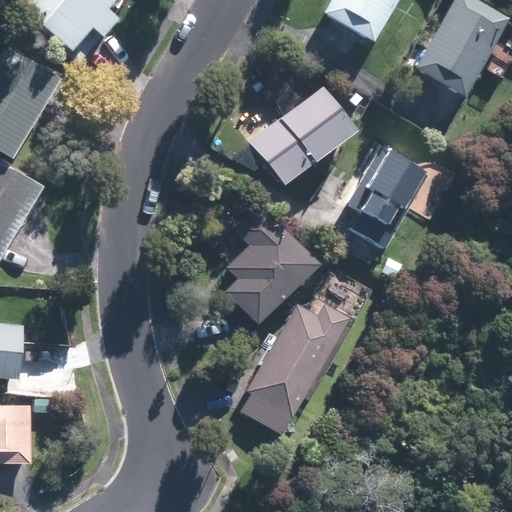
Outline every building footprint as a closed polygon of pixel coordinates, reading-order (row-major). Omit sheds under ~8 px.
[(105,0),(43,0),(30,16),(66,46),(105,0)] [(390,0),(334,0),(327,12),(369,37),(390,0)] [(498,24),(457,0),(417,69),(457,92),(498,24)] [(51,80),(6,53),(0,63),(0,150),(6,154),(51,80)] [(346,133),(318,95),(254,142),(281,180),(346,133)] [(419,173),(382,152),(353,205),(360,209),(349,230),(378,246),(419,173)] [(0,244),(34,189),(0,168),(0,244)] [(311,267),(253,210),(197,264),(255,322),(311,267)] [(277,434),(340,320),(319,309),(314,319),(295,308),(237,412),(277,434)] [(17,330),(0,328),(0,376),(12,378),(17,330)] [(0,460),(25,460),(25,408),(0,407),(0,460)]
